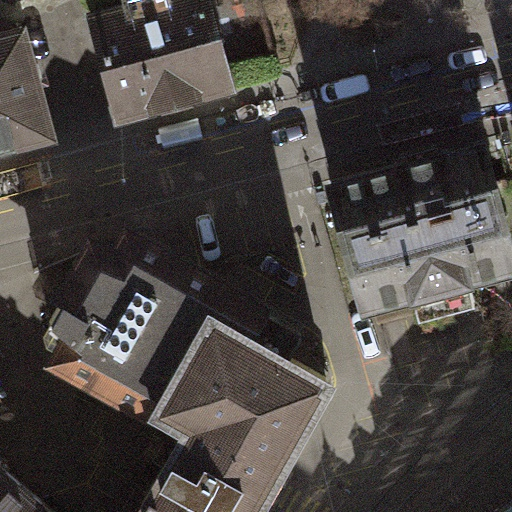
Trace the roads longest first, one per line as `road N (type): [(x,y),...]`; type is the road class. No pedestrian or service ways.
road 1 (tertiary): [(511,70),(0,213)]
road 2 (residential): [(407,511),(450,462),(511,411)]
